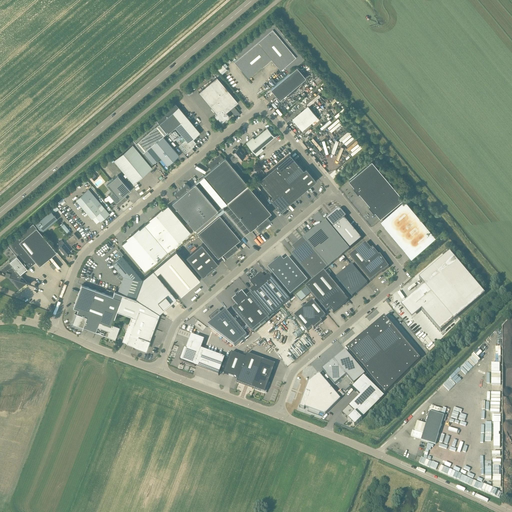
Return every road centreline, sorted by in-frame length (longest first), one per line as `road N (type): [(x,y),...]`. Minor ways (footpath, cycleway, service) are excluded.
road 1 (unclassified): [(0,235),(277,0)]
road 2 (tertiary): [(0,213),(252,0)]
road 3 (unclassified): [(333,190),(400,275),(297,366),(276,414)]
road 4 (unclassified): [(52,329),(80,258),(219,139)]
road 5 (unclassified): [(158,371),(178,320),(333,190)]
road 6 (unclassified): [(502,511),(276,414)]
road 7 (unclassified): [(219,139),(248,115),(266,113),(333,190)]
road 8 (unclassified): [(276,414),(158,371)]
